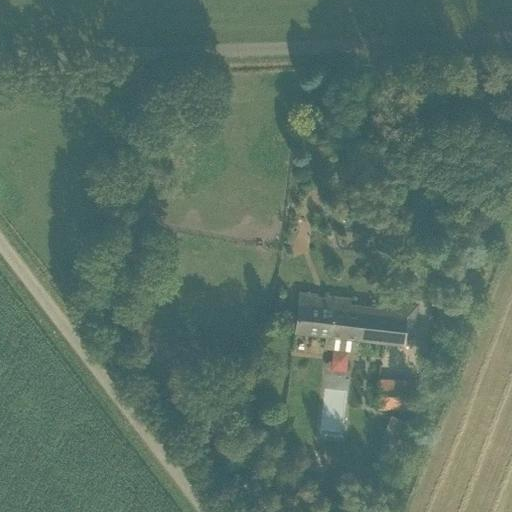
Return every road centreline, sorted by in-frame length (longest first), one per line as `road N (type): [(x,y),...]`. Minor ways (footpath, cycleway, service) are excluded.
road 1 (unclassified): [(511,38),(0,59)]
road 2 (unclassified): [(204,511),(0,243)]
